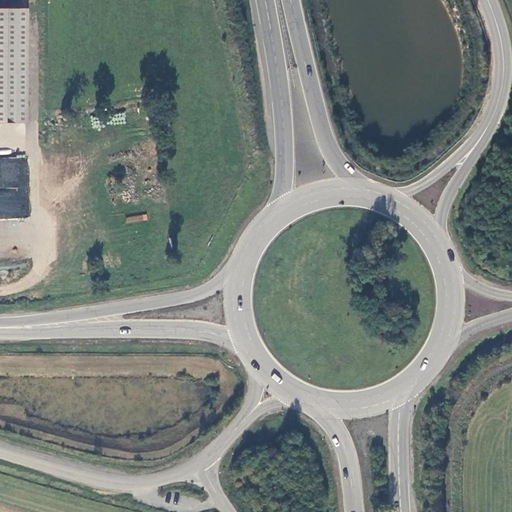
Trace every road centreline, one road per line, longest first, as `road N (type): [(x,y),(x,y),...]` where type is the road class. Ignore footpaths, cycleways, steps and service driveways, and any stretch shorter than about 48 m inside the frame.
road 1 (primary): [(237,266),(192,295),(0,324)]
road 2 (primary): [(0,332),(193,330),(241,344)]
road 3 (trunk): [(265,0),(283,129),(276,211)]
road 4 (unclassified): [(200,461),(128,482),(0,450)]
road 5 (trunk): [(360,190),(328,146),(291,0)]
road 6 (tertiary): [(436,240),(444,202),(494,104)]
road 7 (tertiary): [(494,104),(446,167),(386,197)]
road 8 (trunk): [(400,511),(403,392)]
